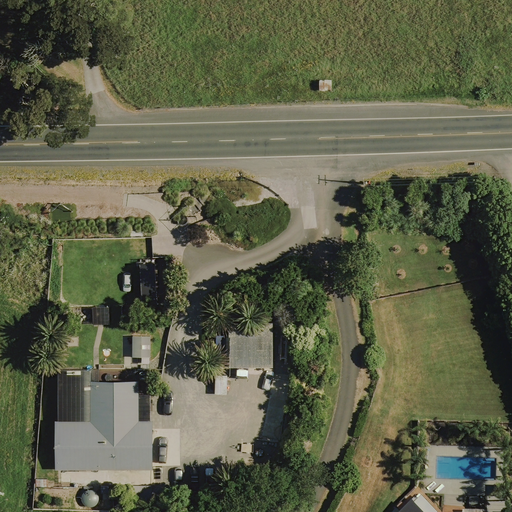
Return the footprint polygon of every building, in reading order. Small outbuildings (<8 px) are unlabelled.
[(48,253),(18,253),(18,266),(48,266),(48,253)] [(229,324),(229,338),(218,337),(217,366),(229,367),(271,367),(271,324),(229,324)] [(152,358),(153,336),(113,334),(111,355),(152,358)] [(137,399),(137,382),(90,382),(90,370),(56,370),(55,469),(149,470),(150,399),(137,399)] [(150,480),(128,481),(129,504),(150,503),(150,480)]
